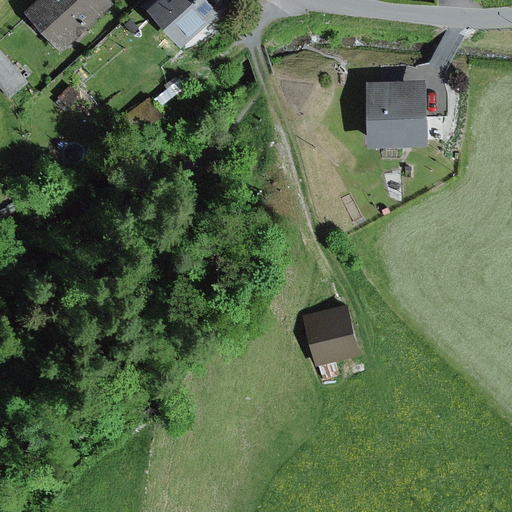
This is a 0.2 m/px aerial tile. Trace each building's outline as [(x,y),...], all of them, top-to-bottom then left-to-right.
[(113,0),(38,0),(31,6),(65,47),(117,4),(113,0)] [(233,0),(153,0),(151,3),(190,46),(237,3),(233,0)] [(0,48),(0,80),(16,96),(33,78),(1,47),(0,48)] [(431,76),(371,77),(372,143),(432,141),(431,76)] [(352,301),(311,311),(323,362),(365,351),(352,301)]
